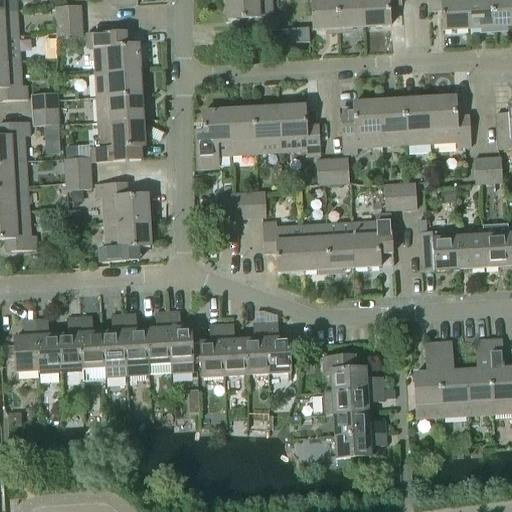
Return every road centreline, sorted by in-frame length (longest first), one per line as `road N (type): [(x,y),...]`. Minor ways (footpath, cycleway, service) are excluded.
road 1 (residential): [(511,306),(316,320),(181,275)]
road 2 (residential): [(182,77),(511,60)]
road 3 (residential): [(181,275),(182,77)]
road 4 (residential): [(0,289),(181,275)]
